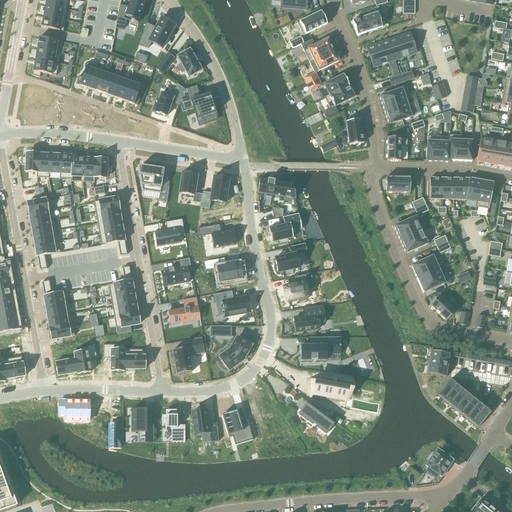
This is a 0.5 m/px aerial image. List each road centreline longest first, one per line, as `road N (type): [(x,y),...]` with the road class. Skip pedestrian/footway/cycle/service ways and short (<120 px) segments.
road 1 (residential): [(161,392),(227,387),(267,348),(270,314),(244,163)]
road 2 (residential): [(0,135),(43,391)]
road 3 (residential): [(375,168),(370,184),(383,227),(429,325),(511,343)]
road 4 (residential): [(161,392),(117,142)]
road 5 (residential): [(444,496),(218,511)]
road 6 (residential): [(244,163),(223,85),(170,3)]
road 7 (residential): [(375,168),(365,99),(330,0)]
road 8 (residential): [(511,179),(375,168)]
road 9 (residential): [(23,0),(0,134)]
road 10 (residential): [(117,142),(244,163)]
